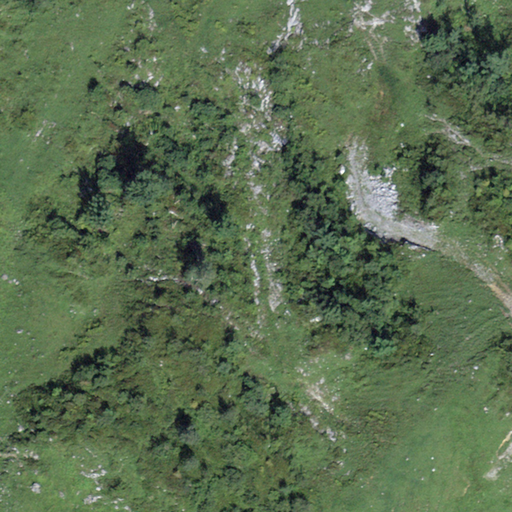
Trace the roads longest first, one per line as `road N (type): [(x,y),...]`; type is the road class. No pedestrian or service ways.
road 1 (track): [(511,302),(455,251),(380,222),(360,186),(355,149)]
road 2 (track): [(358,170),(378,137),(386,99),(382,64),(356,0)]
